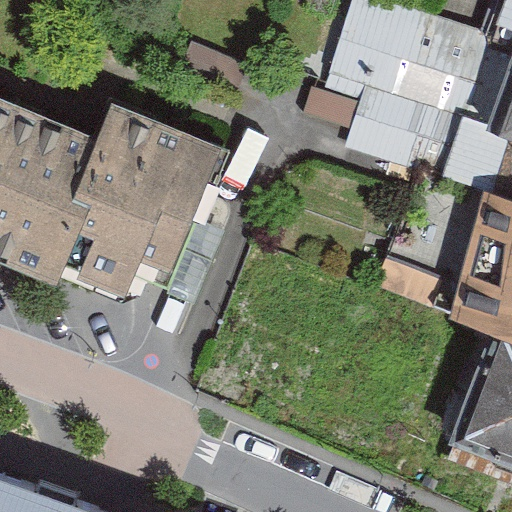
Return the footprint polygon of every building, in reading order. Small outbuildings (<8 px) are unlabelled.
[(511,201),(511,49),(478,139),(505,149),(484,192),(511,201)] [(0,263),(29,275),(82,139),(0,107),(0,263)] [(144,324),(206,156),(95,110),(29,275),(144,324)] [(511,201),(484,192),(449,320),(490,337),(511,345),(511,201)] [(511,345),(490,337),(448,445),(511,469),(511,345)] [(90,511),(0,480),(0,511),(90,511)]
